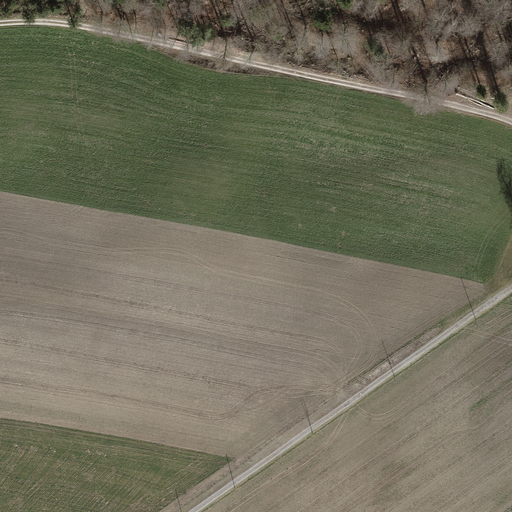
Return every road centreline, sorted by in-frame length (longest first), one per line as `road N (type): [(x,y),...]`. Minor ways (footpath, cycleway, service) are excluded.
road 1 (track): [(511,121),(92,27),(0,23)]
road 2 (track): [(511,285),(192,511)]
